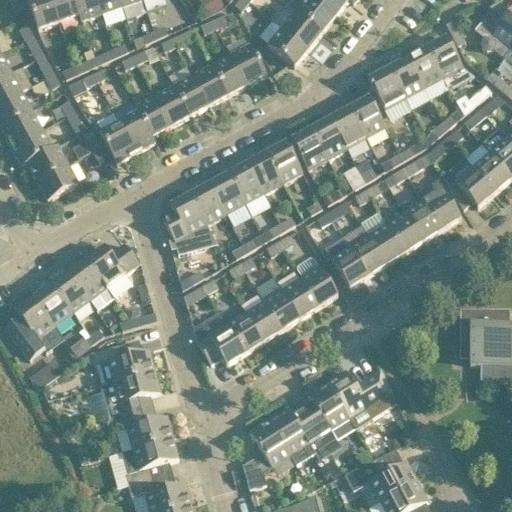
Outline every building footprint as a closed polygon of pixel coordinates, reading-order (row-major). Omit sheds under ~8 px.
[(24,11),(18,0),(17,0),(11,4),(17,15),(24,11)] [(59,27),(50,0),(31,0),(27,1),(38,34),(59,27)] [(50,0),(59,27),(79,20),(72,0),(50,0)] [(103,18),(96,0),(72,0),(79,20),(81,26),(103,18)] [(119,0),(96,0),(103,18),(123,11),(119,0)] [(143,4),(142,0),(119,0),(123,11),(143,4)] [(335,21),(309,0),(307,0),(295,16),(322,38),(335,21)] [(309,0),(335,21),(349,4),(343,0),(309,0)] [(354,8),(360,0),(343,0),(349,4),(354,8)] [(242,16),(250,7),(243,1),(235,11),(242,16)] [(490,55),(493,53),(504,62),(511,51),(511,16),(511,17),(497,6),(482,25),(496,36),(494,38),(496,39),(492,44),(488,43),(484,44),(482,48),(482,52),(485,55),(490,55)] [(322,38),(295,16),(281,33),(308,55),(322,38)] [(228,28),(224,20),(212,26),(217,33),(228,28)] [(454,24),(446,29),(458,50),(466,46),(454,24)] [(205,39),(217,33),(212,26),(201,31),(205,39)] [(20,34),(26,45),(33,41),(27,29),(20,34)] [(164,31),(153,36),(157,44),(168,39),(164,31)] [(308,55),(281,33),(268,49),(295,71),(308,55)] [(157,44),(153,36),(142,41),(145,49),(157,44)] [(184,38),(173,43),(177,51),(189,46),(184,38)] [(39,52),(33,41),(26,45),(32,56),(39,52)] [(474,81),(463,73),(447,42),(427,53),(443,83),(448,91),(451,90),(456,87),(457,90),(474,81)] [(165,56),(177,51),(173,43),(161,49),(165,56)] [(114,54),(117,62),(129,56),(125,48),(114,54)] [(231,60),(248,90),(267,80),(250,49),(231,60)] [(427,53),(408,63),(424,94),(443,83),(427,53)] [(117,62),(114,54),(102,59),(106,67),(117,62)] [(145,56),(133,61),(137,69),(149,64),(145,56)] [(0,83),(12,77),(1,58),(0,58),(0,83)] [(94,62),(97,70),(106,67),(102,59),(94,62)] [(212,70),(228,101),(248,90),(231,60),(212,70)] [(126,74),(137,69),(133,61),(122,66),(126,74)] [(97,70),(94,62),(85,66),(89,74),(97,70)] [(408,63),(389,73),(405,104),(424,94),(408,63)] [(85,66),(74,71),(78,79),(89,74),(85,66)] [(40,72),(46,83),(54,78),(48,67),(40,72)] [(193,80),(209,111),(228,101),(212,70),(193,80)] [(78,79),(74,71),(62,76),(66,85),(78,79)] [(385,115),(405,104),(389,73),(369,84),(385,115)] [(105,74),(94,79),(98,86),(109,81),(105,74)] [(0,107),(22,96),(12,77),(0,83),(0,107)] [(60,90),(54,78),(46,83),(52,94),(60,90)] [(83,84),(86,92),(98,86),(94,79),(83,84)] [(174,90),(173,91),(190,121),(209,111),(193,80),(192,81),(174,90)] [(498,81),(493,88),(504,96),(509,90),(500,82),(498,81)] [(83,84),(69,90),(74,100),(87,94),(86,92),(83,84)] [(493,96),(486,90),(477,98),(483,104),(493,96)] [(173,91),(154,101),(171,132),(190,121),(173,91)] [(32,115),(22,96),(0,107),(0,128),(1,131),(32,115)] [(483,104),(477,98),(469,105),(465,99),(455,105),(460,112),(464,120),(483,104)] [(136,111),(153,142),(171,132),(154,101),(136,111)] [(59,106),(66,119),(74,115),(67,102),(59,106)] [(350,113),(366,143),(386,132),(370,102),(350,113)] [(481,114),(487,121),(496,113),(490,106),(481,114)] [(156,147),(153,142),(136,111),(135,111),(138,117),(120,127),(136,157),(156,147)] [(460,112),(451,120),(457,127),(464,120),(460,112)] [(350,113),(331,123),(347,154),(366,143),(350,113)] [(487,121),(481,114),(472,122),(478,129),(487,121)] [(32,115),(1,131),(7,141),(6,141),(11,150),(42,133),(32,115)] [(74,115),(66,119),(73,132),(81,128),(74,115)] [(115,118),(98,128),(103,136),(100,137),(107,150),(117,168),(136,157),(120,127),(115,118)] [(447,135),(457,127),(451,120),(442,128),(447,135)] [(331,123),(312,134),(328,164),(347,154),(331,123)] [(442,128),(433,136),(438,142),(447,135),(442,128)] [(93,156),(101,152),(95,140),(89,132),(76,139),(81,147),(71,152),(78,164),(93,156)] [(52,152),(42,133),(11,150),(16,161),(17,160),(22,169),(52,152)] [(308,175),(328,164),(312,134),(292,145),(308,175)] [(458,135),(448,143),(454,149),(463,141),(458,135)] [(438,142),(433,136),(425,143),(430,150),(438,142)] [(425,143),(410,152),(414,159),(430,150),(425,143)] [(454,149),(448,143),(438,151),(444,158),(454,149)] [(511,151),(506,143),(489,157),(511,184),(511,183),(511,151)] [(286,147),(267,158),(283,188),(303,178),(286,147)] [(28,167),(38,186),(69,169),(58,149),(52,152),(22,169),(23,170),(28,167)] [(99,166),(107,162),(101,152),(93,156),(99,166)] [(410,152),(400,158),(404,166),(414,159),(410,152)] [(473,171),(495,198),(511,184),(489,157),(473,171)] [(267,158),(248,168),(264,199),(283,188),(267,158)] [(392,172),(404,166),(400,158),(388,165),(392,172)] [(367,164),(356,171),(362,180),(373,174),(367,164)] [(392,172),(388,165),(380,169),(384,177),(392,172)] [(245,209),(264,199),(248,168),(229,179),(245,209)] [(408,182),(419,175),(415,168),(403,175),(408,182)] [(69,169),(38,186),(48,205),(79,188),(69,169)] [(351,186),(362,180),(356,170),(345,176),(351,186)] [(478,212),(495,198),(479,179),(473,171),(455,186),(457,188),(451,192),(449,193),(464,215),(465,214),(464,213),(472,206),(478,212)] [(373,174),(362,180),(366,188),(377,181),(373,174)] [(412,188),(408,182),(403,175),(393,180),(384,185),(393,199),(412,188)] [(229,179),(210,189),(226,219),(245,209),(229,179)] [(355,194),(366,188),(362,180),(351,186),(355,194)] [(436,198),(423,206),(442,235),(461,223),(443,194),(442,194),(438,188),(432,192),(436,198)] [(210,189),(191,199),(207,230),(226,219),(210,189)] [(365,197),(370,204),(382,197),(378,189),(365,197)] [(343,191),(328,200),(324,202),(328,210),(348,199),(343,191)] [(370,204),(365,197),(356,202),(360,210),(370,204)] [(178,260),(205,253),(204,246),(213,241),(207,230),(191,199),(171,210),(176,219),(164,226),(172,240),(168,242),(170,252),(176,251),(178,260)] [(318,206),(307,212),(312,220),(323,213),(318,206)] [(442,235),(423,206),(405,217),(424,246),(442,235)] [(328,218),(333,226),(345,219),(340,211),(328,218)] [(424,246),(405,217),(387,229),(405,258),(424,246)] [(328,218),(318,224),(323,231),(333,226),(328,218)] [(291,221),(280,228),(285,236),(296,229),(291,221)] [(285,236),(280,228),(263,238),(267,246),(285,236)] [(369,240),(387,269),(405,258),(387,229),(369,240)] [(387,269),(369,240),(362,230),(344,242),(350,252),(369,281),(387,269)] [(277,248),(282,255),(293,248),(289,241),(277,248)] [(369,281),(350,252),(344,242),(325,253),(350,293),(369,281)] [(248,257),(258,251),(254,243),(243,250),(248,257)] [(277,248),(267,253),(272,261),(282,255),(277,248)] [(105,251),(87,265),(108,293),(140,269),(125,249),(111,259),(105,251)] [(243,250),(232,256),(237,264),(248,257),(243,250)] [(241,269),(245,276),(256,270),(252,262),(241,269)] [(87,265),(69,277),(90,306),(97,315),(115,302),(108,293),(87,265)] [(234,283),(245,276),(241,269),(230,275),(234,283)] [(319,271),(303,282),(300,283),(319,313),(338,300),(319,271)] [(205,283),(201,275),(189,282),(194,289),(205,283)] [(52,290),(73,318),(90,306),(69,277),(52,290)] [(300,283),(282,295),(301,324),(319,313),(300,283)] [(214,284),(203,290),(208,298),(219,292),(214,284)] [(147,287),(138,290),(143,308),(152,306),(147,287)] [(52,290),(35,303),(55,331),(73,318),(52,290)] [(208,298),(203,290),(192,297),(197,304),(208,298)] [(282,295),(264,306),(282,336),(301,324),(282,295)] [(63,341),(55,331),(35,303),(16,316),(20,321),(6,332),(31,365),(38,359),(40,362),(54,352),(52,349),(63,341)] [(264,347),(282,336),(264,306),(245,318),(264,347)] [(132,309),(124,313),(130,323),(135,321),(141,318),(137,311),(132,309)] [(8,310),(0,316),(0,318),(4,324),(13,317),(8,310)] [(511,327),(510,327),(510,314),(460,314),(460,358),(461,358),(461,355),(470,355),(470,358),(471,358),(471,369),(477,369),(477,370),(481,370),(481,386),(511,385),(511,327)] [(245,318),(227,329),(246,359),(264,347),(245,318)] [(129,323),(130,324),(132,324),(134,332),(138,331),(147,329),(145,319),(135,321),(129,323)] [(132,324),(130,324),(129,323),(120,326),(122,336),(134,332),(132,324)] [(227,371),(246,359),(227,329),(197,348),(211,370),(222,363),(227,371)] [(98,333),(88,341),(94,348),(105,341),(98,333)] [(66,345),(65,346),(77,362),(90,352),(78,336),(66,345)] [(105,390),(155,376),(149,354),(142,356),(120,362),(117,350),(97,356),(92,357),(94,368),(95,369),(99,368),(105,390)] [(92,357),(85,362),(90,369),(94,368),(92,357)] [(45,371),(29,382),(39,394),(54,383),(45,371)] [(101,391),(110,424),(135,417),(153,412),(150,401),(161,398),(155,376),(105,390),(101,391)] [(356,434),(385,416),(400,406),(382,377),(367,386),(357,393),(346,376),(327,388),(349,423),(350,424),(356,434)] [(342,451),(332,435),(350,424),(327,388),(308,400),(311,404),(301,410),(331,458),(342,451)] [(288,413),(269,425),(291,460),(297,469),(315,458),(320,465),(331,458),(301,410),(290,417),(288,413)] [(153,412),(135,417),(110,424),(113,436),(127,432),(132,454),(173,442),(167,421),(156,424),(153,412)] [(274,471),(291,460),(269,425),(250,437),(262,457),(267,465),(258,471),(255,466),(243,469),(250,494),(267,489),(264,477),(274,471)] [(179,464),(173,442),(132,454),(122,457),(127,478),(125,479),(128,491),(153,484),(150,472),(169,467),(179,464)] [(86,457),(79,459),(81,468),(90,465),(88,458),(86,457)] [(333,463),(319,471),(326,483),(331,480),(333,484),(343,478),(333,463)] [(370,467),(344,479),(353,495),(370,486),(380,506),(417,486),(407,466),(404,468),(378,482),(372,471),(370,467)] [(157,496),(153,484),(128,491),(132,503),(146,499),(149,511),(181,511),(192,509),(186,488),(157,496)] [(416,511),(428,506),(417,486),(380,506),(383,511),(416,511)] [(319,511),(316,499),(297,508),(293,509),(294,511),(319,511)]
